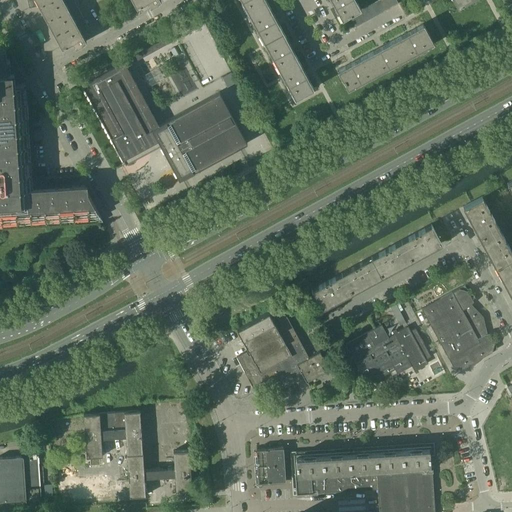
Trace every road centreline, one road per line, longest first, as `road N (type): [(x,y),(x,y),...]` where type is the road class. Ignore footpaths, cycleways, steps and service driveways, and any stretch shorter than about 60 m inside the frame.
road 1 (secondary): [(511,65),(144,259)]
road 2 (secondary): [(163,295),(511,105)]
road 3 (residential): [(230,425),(462,411)]
road 4 (secondary): [(0,375),(163,295)]
road 5 (secondary): [(144,259),(0,332)]
road 6 (residential): [(327,315),(466,241)]
road 7 (residential): [(41,73),(177,0)]
road 8 (residential): [(230,425),(163,295)]
road 9 (residential): [(41,73),(110,198)]
